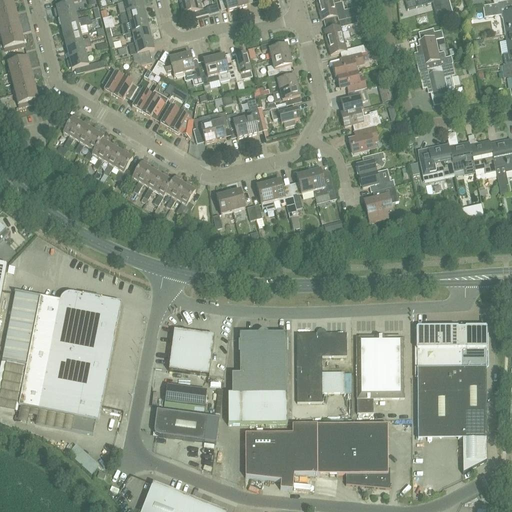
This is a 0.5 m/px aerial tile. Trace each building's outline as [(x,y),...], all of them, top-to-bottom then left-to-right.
[(56,8),(56,10),(54,10),(56,18),(58,17),(59,18),(76,14),(73,4),(81,2),(80,0),(63,0),(55,2),(57,8),(56,8)] [(141,0),(136,0),(117,5),(119,15),(120,15),(144,9),(141,0)] [(194,20),(208,16),(207,10),(202,11),(200,0),(182,5),(184,16),(193,14),(194,20)] [(218,0),(219,2),(224,0),(227,13),(238,10),(235,0),(218,0)] [(235,0),(238,10),(248,7),(246,0),(235,0)] [(341,4),(342,3),(340,3),(339,0),(316,0),(319,9),(341,4)] [(404,0),(408,11),(417,9),(417,8),(433,3),(435,10),(441,8),(439,0),(404,0)] [(439,0),(441,8),(444,18),(453,15),(448,0),(439,0)] [(501,16),(501,19),(502,19),(505,37),(511,35),(511,1),(503,3),(497,4),(497,5),(494,6),(483,7),(484,19),(501,16)] [(0,5),(0,28),(19,24),(16,13),(13,2),(8,4),(3,5),(0,5)] [(343,22),(356,18),(361,17),(359,7),(344,11),(342,3),(341,4),(319,9),(322,22),(337,18),(338,23),(339,23),(343,22)] [(219,13),(217,6),(207,9),(207,10),(208,16),(219,13)] [(146,20),(144,9),(120,15),(121,19),(128,18),(129,24),(146,20)] [(76,14),(59,18),(61,29),(90,22),(89,18),(77,21),(76,14)] [(112,17),(108,18),(103,20),(105,30),(111,28),(114,28),(112,17)] [(358,25),(356,18),(343,22),(344,28),(358,25)] [(129,24),(122,26),(125,36),(149,30),(146,20),(129,24)] [(79,28),(91,26),(90,22),(61,29),(64,39),(81,35),(79,28)] [(0,35),(1,39),(4,50),(9,49),(14,48),(19,46),(24,45),(19,24),(0,28),(0,35)] [(348,33),(342,35),(340,29),(340,28),(326,31),(324,32),(327,44),(343,40),(350,38),(348,33)] [(96,31),(98,38),(105,36),(103,30),(96,31)] [(152,40),(149,30),(125,36),(126,40),(133,38),(135,45),(152,40)] [(419,47),(416,48),(417,54),(414,55),(418,73),(436,69),(452,65),(453,65),(451,58),(446,59),(444,53),(439,54),(436,41),(443,39),(441,32),(434,34),(433,31),(419,34),(420,41),(418,42),(419,47)] [(82,41),(81,35),(64,39),(66,50),(90,43),(89,39),(82,41)] [(511,60),(511,66),(502,68),(511,66),(511,35),(505,37),(509,61),(511,60)] [(152,40),(135,45),(137,55),(132,56),(134,62),(146,59),(145,53),(154,51),(152,40)] [(343,40),(327,44),(331,56),(340,54),(346,52),(346,51),(343,40)] [(91,47),(90,43),(66,50),(69,60),(86,56),(84,49),(91,47)] [(96,47),(97,53),(108,50),(107,44),(102,45),(96,47)] [(274,49),(273,44),(261,47),(262,53),(269,51),(272,61),(289,57),(287,46),(274,49)] [(365,53),(364,48),(363,47),(350,50),(351,57),(360,55),(365,53)] [(199,66),(193,67),(190,55),(180,57),(184,75),(190,74),(192,80),(196,79),(201,78),(201,75),(199,66)] [(339,59),(341,65),(333,67),(336,79),(338,79),(356,74),(355,69),(363,66),(361,58),(360,55),(351,57),(347,58),(342,59),(339,59)] [(67,62),(69,69),(71,69),(72,71),(75,70),(87,67),(89,72),(105,68),(103,62),(89,66),(86,56),(69,60),(70,62),(67,62)] [(224,56),(213,59),(218,77),(219,81),(220,84),(236,80),(234,72),(232,67),(227,69),(224,56)] [(239,71),(234,72),(236,80),(237,85),(242,83),(242,82),(252,79),(246,56),(236,59),(239,71)] [(170,65),(165,67),(158,63),(152,74),(158,78),(160,74),(163,76),(173,73),(174,78),(174,77),(177,80),(185,78),(184,75),(180,57),(169,60),(170,65)] [(273,67),(267,69),(268,73),(267,73),(269,78),(281,75),(280,70),(292,67),(289,57),(272,61),(273,67)] [(10,74),(13,85),(33,80),(27,58),(22,60),(17,61),(12,62),(7,64),(10,74)] [(203,62),(206,74),(201,75),(201,78),(204,88),(210,86),(209,84),(219,81),(218,77),(213,59),(203,62)] [(436,69),(418,73),(422,91),(427,90),(428,95),(430,94),(431,101),(449,97),(445,79),(455,77),(452,65),(436,69)] [(474,65),(467,67),(469,76),(476,75),(474,65)] [(511,66),(502,68),(503,80),(511,79),(511,83),(511,66)] [(113,97),(123,80),(109,72),(102,84),(106,87),(104,92),(113,97)] [(356,93),(365,90),(366,90),(363,78),(358,79),(356,74),(338,79),(341,90),(346,89),(348,94),(356,93)] [(269,78),(271,89),(278,87),(280,92),(297,88),(295,77),(282,81),(281,75),(269,78)] [(33,102),(38,101),(33,80),(13,85),(18,106),(23,105),(28,104),(33,102)] [(137,88),(123,80),(113,97),(122,103),(125,98),(130,101),(137,88)] [(169,84),(165,93),(170,96),(174,87),(169,84)] [(392,102),(388,86),(386,87),(378,89),(382,104),(392,102)] [(151,97),(137,88),(130,101),(134,104),(132,108),(141,114),(151,97)] [(189,96),(175,88),(171,95),(185,103),(189,96)] [(300,98),(297,88),(280,92),(282,103),(275,104),(277,110),(283,108),(283,109),(289,107),(288,102),(300,98)] [(255,98),(264,96),(263,93),(262,89),(253,92),(255,98)] [(356,93),(357,98),(341,102),(344,115),(341,115),(341,116),(362,111),(360,104),(368,102),(365,90),(356,93)] [(151,97),(141,114),(150,119),(153,115),(158,118),(165,105),(168,101),(154,92),(151,97)] [(231,98),(222,100),(224,107),(232,104),(231,98)] [(165,105),(158,118),(162,121),(160,125),(169,131),(179,113),(165,105)] [(277,110),(270,111),(273,122),(280,120),(281,126),(284,125),(284,129),(295,126),(294,122),(299,121),(296,110),(284,114),(283,109),(283,108),(277,110)] [(243,120),(248,138),(258,135),(255,123),(260,122),(257,109),(247,112),(249,119),(243,120)] [(360,131),(381,125),(379,117),(371,120),(370,116),(361,118),(359,112),(362,111),(341,116),(345,128),(358,125),(360,131)] [(179,113),(169,131),(178,136),(179,135),(190,141),(193,122),(179,113)] [(220,115),(209,118),(215,143),(226,140),(223,128),(228,126),(226,117),(225,114),(220,115)] [(248,138),(243,120),(238,122),(236,115),(226,117),(228,126),(229,130),(234,128),(237,141),(248,138)] [(83,126),(77,122),(79,119),(74,116),(72,119),(63,135),(69,139),(64,147),(69,150),(74,141),(83,126)] [(205,145),(215,143),(209,118),(199,120),(193,122),(197,134),(202,133),(205,145)] [(74,141),(80,145),(75,153),(79,156),(84,147),(93,132),(95,129),(95,128),(93,132),(87,128),(89,125),(85,122),(83,126),(74,141)] [(95,129),(93,132),(84,147),(90,151),(85,160),(89,162),(92,157),(104,138),(97,134),(99,131),(95,129)] [(362,132),(364,138),(350,142),(354,155),(373,150),(371,143),(377,142),(374,129),(362,132)] [(108,140),(104,138),(92,157),(98,160),(93,169),(98,172),(103,163),(112,147),(106,144),(108,140)] [(495,174),(499,192),(507,190),(507,187),(508,186),(506,174),(511,172),(511,149),(511,144),(511,140),(509,140),(510,142),(491,146),(490,146),(496,174),(495,174)] [(470,147),(470,148),(475,172),(476,172),(484,170),(485,176),(495,174),(496,174),(490,146),(491,146),(490,141),(489,141),(489,143),(470,147)] [(454,174),(455,173),(463,172),(464,177),(476,175),(476,172),(475,172),(470,148),(470,147),(469,142),(468,143),(468,145),(450,149),(449,149),(454,174)] [(103,163),(109,166),(104,175),(108,178),(113,169),(122,154),(122,153),(116,150),(118,147),(114,144),(112,147),(103,163)] [(448,146),(417,153),(422,178),(434,176),(443,174),(444,179),(455,176),(455,173),(454,174),(449,149),(450,149),(449,144),(447,145),(448,146)] [(122,154),(113,169),(119,172),(114,181),(118,184),(115,190),(113,193),(118,196),(131,174),(126,171),(133,160),(126,156),(128,153),(124,150),(122,153),(122,154)] [(359,178),(376,174),(379,173),(376,173),(374,167),(377,166),(380,161),(385,160),(383,154),(378,155),(371,157),(362,159),(363,165),(356,167),(359,178)] [(152,171),(146,168),(148,164),(143,162),(141,165),(132,180),(138,184),(133,193),(138,195),(143,187),(152,171)] [(152,171),(143,187),(149,190),(144,199),(148,201),(148,202),(153,193),(162,177),(156,174),(158,170),(154,168),(152,171)] [(333,188),(325,190),(320,171),(308,174),(313,193),(314,198),(328,195),(330,203),(337,201),(333,188)] [(378,186),(380,192),(387,190),(395,188),(393,181),(382,184),(379,173),(376,174),(359,178),(362,190),(378,186)] [(162,177),(153,193),(159,196),(154,205),(158,208),(163,199),(164,199),(165,196),(172,184),(172,183),(166,180),(168,177),(164,174),(162,177)] [(313,193),(308,174),(296,177),(301,196),(313,193)] [(172,184),(165,196),(171,199),(166,208),(170,211),(176,202),(185,186),(179,183),(180,179),(176,177),(174,180),(172,183),(172,184)] [(296,211),(296,208),(293,198),(287,199),(285,200),(280,181),(268,184),(275,211),(273,203),(279,202),(279,205),(281,206),(286,205),(290,220),(298,217),(297,211),(296,211)] [(185,186),(176,202),(182,205),(176,214),(186,220),(194,207),(189,204),(195,193),(189,189),(191,186),(186,183),(185,186)] [(261,206),(262,210),(266,209),(267,213),(275,211),(268,184),(256,187),(261,206)] [(380,192),(372,194),(374,200),(366,202),(371,223),(387,219),(385,213),(391,212),(389,206),(399,203),(395,188),(387,190),(380,192)] [(245,210),(240,191),(228,194),(233,213),(245,210)] [(233,213),(228,194),(216,197),(221,216),(233,213)] [(293,198),(296,208),(296,211),(297,211),(302,210),(299,196),(293,198)] [(259,207),(253,208),(256,221),(262,220),(259,207)] [(253,208),(247,210),(250,223),(256,221),(253,208)] [(474,218),(471,208),(462,210),(464,217),(474,218)] [(219,217),(213,218),(216,231),(222,230),(219,217)] [(0,243),(4,240),(6,242),(7,241),(8,241),(9,240),(10,239),(11,238),(11,237),(11,235),(11,234),(10,233),(10,232),(9,231),(8,230),(7,230),(6,229),(4,231),(0,227),(0,243)] [(96,422),(98,423),(120,314),(118,314),(119,308),(119,307),(118,306),(118,305),(117,305),(117,304),(116,304),(82,301),(82,296),(71,294),(70,294),(68,294),(67,295),(65,295),(64,296),(63,297),(62,298),(61,299),(60,301),(60,302),(14,293),(14,294),(15,295),(2,363),(26,368),(18,407),(38,411),(36,425),(93,436),(96,422)] [(462,328),(418,329),(416,330),(417,380),(418,381),(418,430),(462,430),(462,328)] [(462,430),(463,475),(487,464),(486,370),(487,370),(487,330),(486,328),(462,328),(462,430)] [(214,337),(174,331),(166,387),(206,393),(214,337)] [(317,333),(318,335),(297,335),(297,404),(323,404),(322,394),(344,394),(344,374),(322,374),(322,358),(322,331),(320,331),(317,333)] [(324,331),(322,331),(322,358),(347,358),(347,335),(326,335),(326,333),(324,331)] [(232,376),(232,396),(228,396),(228,426),(287,426),(287,335),(240,335),(240,375),(232,376)] [(404,400),(404,339),(384,339),(384,337),(382,336),(378,336),(376,337),(376,339),(357,339),(357,415),(374,415),(374,400),(404,400)] [(204,409),(206,393),(166,387),(164,403),(204,409)] [(207,419),(157,412),(154,432),(154,435),(156,437),(159,437),(204,443),(207,419)] [(346,476),(346,487),(388,491),(388,426),(317,426),(292,427),(292,435),(245,436),(245,479),(281,483),(280,491),(292,493),(294,477),(346,476)] [(76,446),(68,455),(91,475),(99,466),(76,446)] [(163,511),(172,492),(153,484),(141,511),(163,511)] [(172,492),(163,511),(184,511),(190,499),(172,492)] [(206,511),(208,506),(190,499),(184,511),(206,511)]
